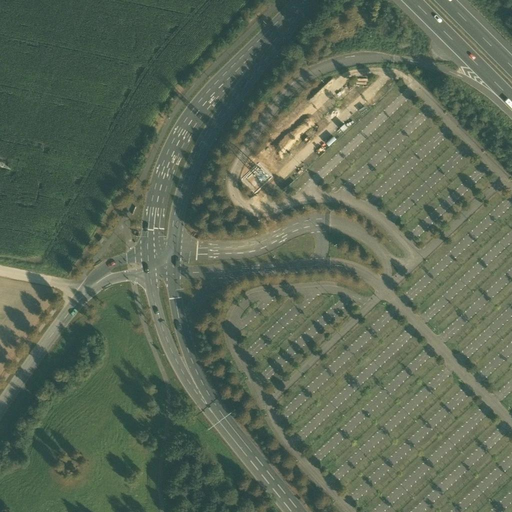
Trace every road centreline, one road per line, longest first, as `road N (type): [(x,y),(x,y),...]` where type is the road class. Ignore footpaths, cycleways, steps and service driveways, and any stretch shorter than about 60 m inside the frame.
road 1 (tertiary): [(266,41),(215,85),(181,134),(156,194),(149,250)]
road 2 (tertiary): [(172,248),(194,156),(266,41)]
road 3 (tertiary): [(151,274),(169,337),(212,405)]
road 4 (motorway): [(409,0),(511,101)]
road 5 (tertiary): [(212,405),(173,271)]
road 6 (tertiary): [(212,405),(296,511)]
road 7 (unclassified): [(0,410),(74,302)]
